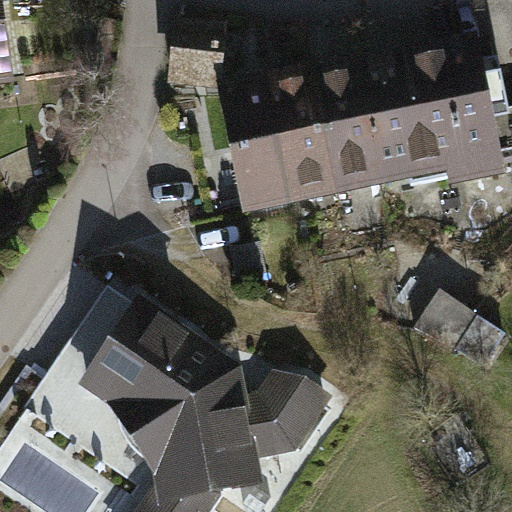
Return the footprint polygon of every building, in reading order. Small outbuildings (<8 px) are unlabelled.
[(224,60),(173,58),(170,119),(221,121),(224,60)] [(432,222),(507,206),(504,193),(495,152),(481,81),(370,104),(394,219),(430,212),(432,222)] [(341,230),(394,219),(370,104),(317,115),(341,230)] [(289,241),(341,230),(317,115),(265,126),(289,241)] [(236,252),(289,241),(265,126),(212,137),(236,252)] [(511,148),(495,152),(504,193),(511,191),(511,148)] [(263,281),(231,284),(234,313),(265,310),(263,281)] [(27,449),(132,511),(263,511),(264,496),(295,488),(346,422),(291,389),(274,415),(251,402),(247,383),(123,304),(52,411),(27,449)] [(417,363),(457,387),(460,381),(477,354),(438,330),(417,363)] [(499,368),(477,354),(460,381),(483,395),(499,368)]
